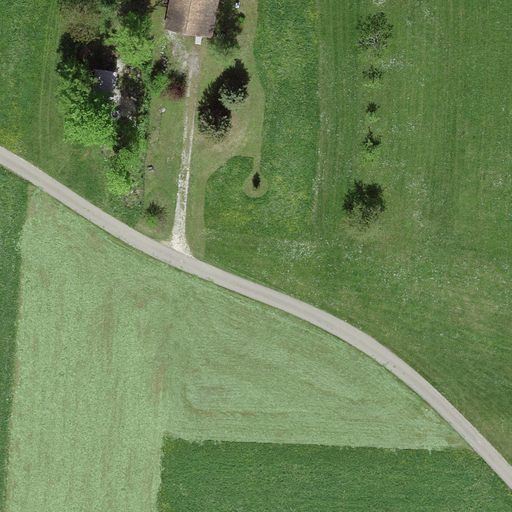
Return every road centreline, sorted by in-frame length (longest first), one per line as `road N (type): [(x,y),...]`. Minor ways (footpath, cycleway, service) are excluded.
road 1 (track): [(0,155),(149,247),(353,335),(411,376),(511,478)]
road 2 (track): [(175,259),(194,47)]
